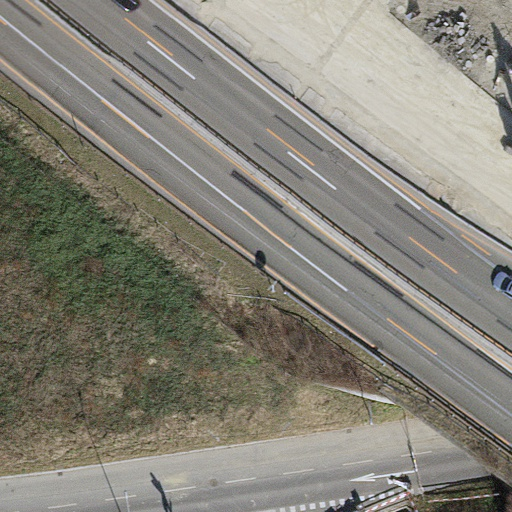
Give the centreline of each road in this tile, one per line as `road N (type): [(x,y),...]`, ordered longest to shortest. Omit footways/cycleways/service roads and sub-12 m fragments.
road 1 (motorway): [(10,0),(511,396)]
road 2 (motorway): [(96,0),(511,322)]
road 3 (motorway): [(511,158),(295,0)]
